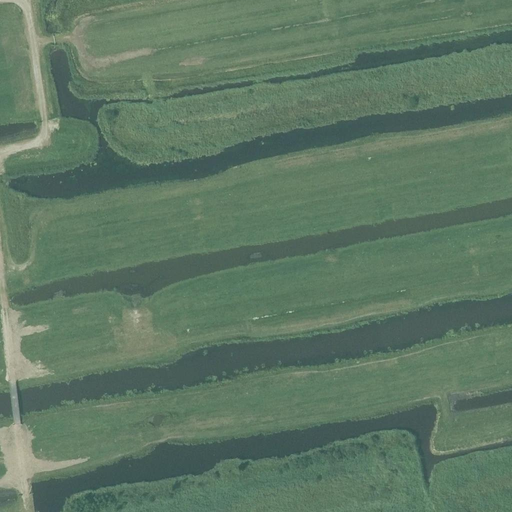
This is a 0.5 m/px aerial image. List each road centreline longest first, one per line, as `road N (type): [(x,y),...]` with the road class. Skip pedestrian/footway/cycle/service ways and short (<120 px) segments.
road 1 (track): [(18,0),(29,18),(44,132),(37,145),(0,153)]
road 2 (track): [(0,292),(16,424)]
